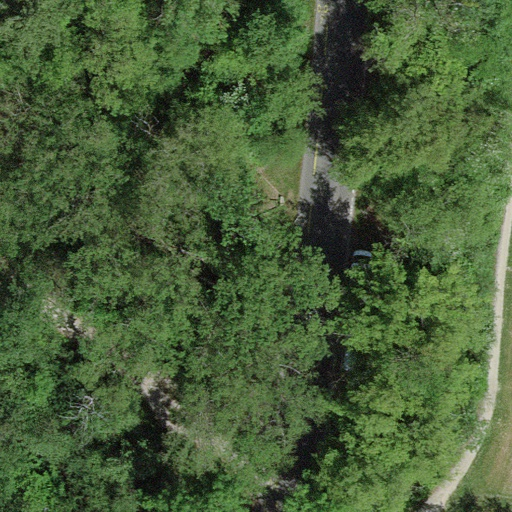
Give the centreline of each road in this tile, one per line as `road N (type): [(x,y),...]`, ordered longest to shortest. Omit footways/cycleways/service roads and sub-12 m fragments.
road 1 (tertiary): [(354,0),(291,511)]
road 2 (track): [(295,471),(0,278)]
